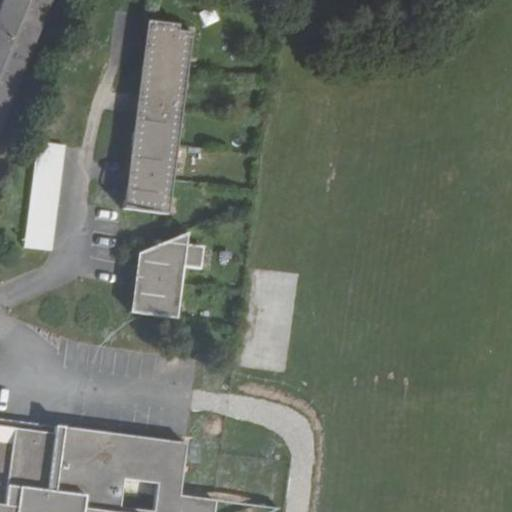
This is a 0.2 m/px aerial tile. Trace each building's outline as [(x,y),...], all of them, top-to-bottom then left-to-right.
[(0,122),(48,0),(2,0),(0,7),(0,122)] [(177,25),(145,21),(120,208),(167,215),(190,33),(176,31),(177,25)] [(64,146),(37,142),(23,247),(50,250),(64,146)] [(185,234),(163,243),(184,245),(185,234)] [(163,243),(136,254),(128,313),(174,319),(181,267),(197,269),(200,247),(184,245),(163,243)] [(0,427),(67,436),(68,429),(0,419),(0,427)] [(0,511),(212,511),(213,501),(178,496),(184,444),(68,429),(67,436),(0,427),(0,511)]
